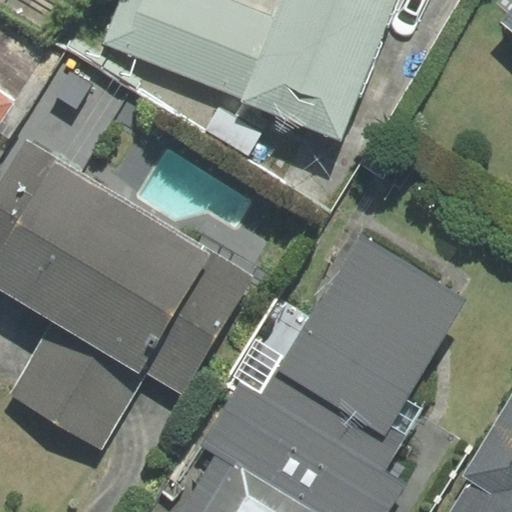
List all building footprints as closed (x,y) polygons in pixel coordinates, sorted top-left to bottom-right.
[(337,136),(385,0),(265,0),(263,7),(244,0),(122,0),(104,52),(337,136)] [(511,0),(505,0),(491,17),(511,34),(511,0)] [(0,104),(9,90),(0,84),(0,104)] [(258,275),(15,134),(0,159),(0,294),(51,324),(10,394),(115,455),(159,378),(188,395),(258,275)] [(209,444),(167,511),(388,511),(408,481),(380,464),(419,399),(398,387),(451,300),(355,241),(301,330),(269,311),(194,435),(209,444)] [(511,511),(511,384),(435,511),(511,511)]
